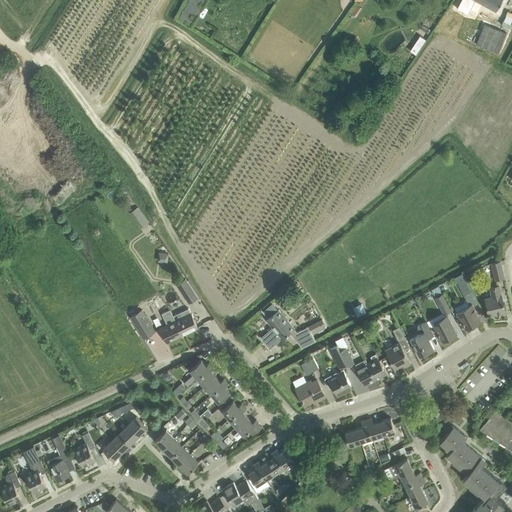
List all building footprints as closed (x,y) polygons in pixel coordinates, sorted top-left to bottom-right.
[(203,0),(187,0),(178,16),(190,23),(203,0)] [(475,0),(476,0),(482,3),(496,10),(501,0),(461,0),(457,8),(468,14),(475,0)] [(137,209),(135,209),(141,225),(148,223),(144,210),(139,213),(137,209)] [(144,250),(148,256),(165,246),(160,239),(144,250)] [(504,277),(503,276),(500,261),(492,263),(496,279),(504,277)] [(185,279),(177,284),(189,302),(197,297),(185,279)] [(498,285),(490,287),(492,297),(485,299),(488,312),(489,315),(506,311),(502,295),(501,295),(498,285)] [(439,286),(431,290),(434,296),(442,292),(439,286)] [(473,305),(478,303),(471,289),(463,294),(469,305),(457,312),(466,328),(481,320),(473,305)] [(442,292),(434,296),(443,313),(451,309),(442,292)] [(189,308),(173,315),(176,321),(182,334),(198,326),(189,308)] [(173,315),(172,312),(170,309),(162,313),(167,325),(160,328),(167,341),(182,334),(176,321),(173,315)] [(294,328),(281,312),(278,309),(266,319),(276,331),(265,341),(260,336),(259,336),(271,349),(271,348),(289,332),(302,347),(315,340),(308,326),(297,332),(294,328)] [(155,331),(144,312),(142,310),(131,317),(143,338),(155,331)] [(432,322),(442,340),(457,332),(447,314),(432,322)] [(429,338),(434,335),(426,320),(417,325),(421,332),(410,338),(420,356),(435,348),(429,338)] [(385,349),(395,367),(402,363),(404,366),(411,362),(404,350),(410,347),(405,338),(399,326),(392,329),(399,342),(385,349)] [(338,339),(342,347),(349,344),(344,336),(338,339)] [(158,363),(172,356),(163,339),(149,347),(158,363)] [(340,369),(348,365),(340,350),(337,345),(329,349),(340,369)] [(346,347),(340,350),(348,365),(349,366),(354,363),(346,347)] [(372,360),(367,363),(375,379),(386,373),(375,353),(369,356),(372,360)] [(313,357),(301,364),(306,374),(319,367),(313,357)] [(355,364),(365,384),(375,379),(367,363),(364,358),(355,364)] [(206,365),(201,359),(190,369),(194,373),(184,382),(188,386),(197,377),(212,364),(210,362),(206,365)] [(205,385),(216,376),(211,370),(214,367),(212,364),(197,377),(205,385)] [(330,379),(338,394),(352,387),(343,369),(336,373),(337,376),(330,379)] [(220,381),(216,376),(205,385),(212,393),(226,381),(224,378),(220,381)] [(318,400),(326,396),(317,379),(311,382),(310,380),(296,388),(304,405),(317,398),(318,400)] [(219,402),(230,392),(225,386),(229,383),(226,381),(212,393),(219,402)] [(182,382),(173,391),(177,395),(186,387),(182,382)] [(222,410),(229,418),(244,405),(241,403),(238,406),(233,400),(222,410)] [(246,408),(244,405),(229,418),(236,426),(248,417),(243,411),(246,408)] [(511,449),(511,420),(495,410),(480,429),(511,449)] [(128,424),(139,435),(147,427),(136,416),(128,424)] [(252,422),(248,417),(236,426),(244,435),(249,430),(253,434),(262,426),(256,419),(252,422)] [(372,417),(366,419),(372,437),(383,434),(379,421),(373,423),(372,417)] [(379,421),(383,434),(383,435),(395,431),(391,417),(379,421)] [(363,426),(357,428),(361,441),(372,437),(366,419),(361,421),(363,426)] [(120,432),(131,443),(139,435),(128,424),(120,432)] [(450,426),(451,428),(440,442),(451,450),(447,455),(468,472),(463,478),(485,495),(471,511),(498,511),(505,504),(498,498),(492,493),(498,486),(502,482),(481,465),(486,460),(463,441),(467,436),(451,424),(449,426),(449,427),(450,426)] [(361,442),(361,441),(357,428),(345,432),(350,446),(361,442)] [(166,429),(155,440),(163,448),(174,437),(166,429)] [(90,448),(95,446),(88,431),(82,434),(86,442),(74,448),(83,466),(95,460),(90,448)] [(112,440),(122,451),(131,443),(120,432),(112,440)] [(49,465),(57,480),(71,474),(65,462),(71,458),(65,445),(59,433),(52,436),(58,448),(60,453),(47,460),(49,465)] [(174,437),(163,448),(171,456),(182,446),(174,437)] [(103,448),(114,459),(122,451),(112,440),(103,448)] [(223,448),(226,445),(221,440),(218,443),(223,448)] [(182,446),(171,456),(180,464),(190,454),(182,446)] [(277,449),(274,451),(284,467),(287,472),(297,466),(286,448),(279,452),(277,449)] [(275,473),(284,467),(274,451),(271,453),(273,456),(267,460),(275,473)] [(388,452),(378,455),(380,461),(390,458),(388,452)] [(190,454),(180,464),(188,473),(199,462),(190,454)] [(40,474),(46,471),(39,457),(33,459),(37,468),(25,473),(33,492),(46,486),(40,474)] [(394,477),(401,474),(413,468),(407,457),(394,464),(389,466),(394,477)] [(259,460),(256,462),(266,479),(275,473),(267,460),(261,464),(259,460)] [(266,479),(256,462),(253,464),(255,468),(249,472),(257,485),(266,479)] [(415,474),(413,468),(401,474),(406,485),(423,476),(421,471),(415,474)] [(0,484),(0,486),(9,505),(21,499),(16,487),(21,484),(15,470),(7,473),(6,475),(7,481),(0,484)] [(410,495),(410,496),(423,490),(420,484),(426,481),(423,476),(406,485),(410,495)] [(255,493),(246,479),(239,484),(240,485),(237,487),(234,482),(222,489),(232,505),(244,498),(248,505),(258,498),(255,493)] [(428,501),(423,490),(410,496),(417,511),(423,508),(421,504),(428,501)] [(233,511),(219,496),(213,502),(214,503),(211,505),(207,500),(197,509),(199,511),(233,511)] [(109,511),(119,511),(125,506),(116,498),(106,510),(109,511)]
